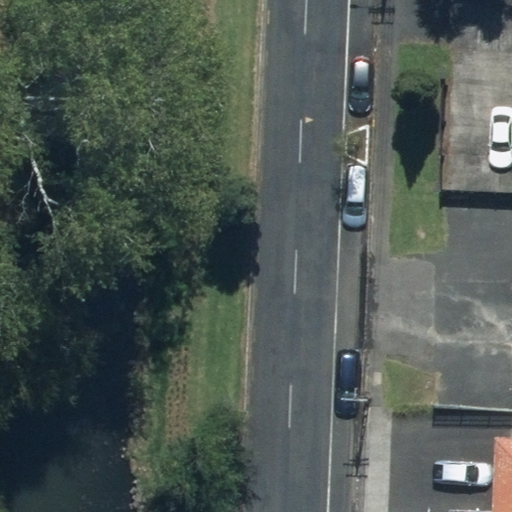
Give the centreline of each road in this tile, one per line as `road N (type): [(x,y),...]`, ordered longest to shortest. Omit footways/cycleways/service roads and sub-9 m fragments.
road 1 (tertiary): [(319,0),(299,511)]
road 2 (unknown): [(308,282),(511,255)]
road 3 (unknown): [(319,1),(511,11)]
